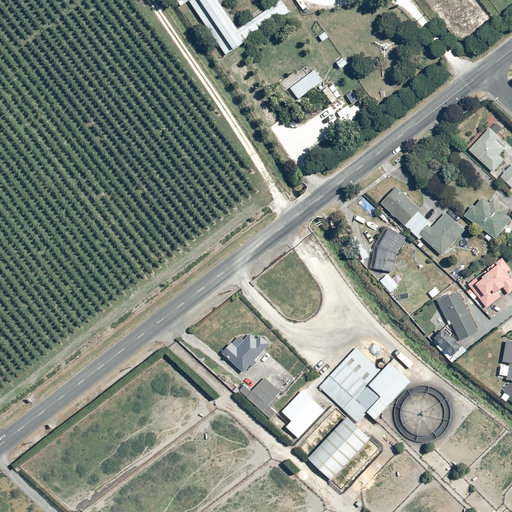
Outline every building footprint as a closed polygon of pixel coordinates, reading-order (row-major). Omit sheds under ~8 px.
[(217,0),(190,0),(190,1),(227,55),(234,50),(236,52),(245,46),(292,14),(282,0),(280,0),(237,29),(217,0)] [(324,82),(315,70),(291,87),(299,99),(324,82)] [(504,126),(496,119),(468,149),(494,172),(505,159),(500,154),(509,144),(497,134),(504,126)] [(511,164),(500,177),(511,187),(511,164)] [(397,186),(381,204),(419,238),(421,235),(442,255),(466,228),(446,210),(433,224),(418,210),(421,207),(397,186)] [(505,214),(509,209),(495,198),(490,203),(482,196),(466,215),(495,239),(511,219),(505,214)] [(398,252),(406,234),(387,226),(378,248),(374,269),(395,272),(398,252)] [(511,275),(509,272),(511,270),(502,257),(468,284),(486,307),(498,298),(495,294),(505,287),(510,293),(511,290),(511,275)] [(400,285),(389,273),(381,280),(391,292),(400,285)] [(480,330),(459,290),(438,301),(448,319),(450,319),(461,340),(480,330)] [(260,339),(252,331),(245,339),(241,335),(224,352),(245,371),(271,344),(262,336),(260,339)] [(511,339),(506,339),(503,361),(510,362),(508,379),(511,379),(510,382),(504,392),(510,396),(509,399),(511,401),(511,339)] [(383,371),(357,346),(319,386),(358,422),(368,411),(376,419),(414,379),(393,360),(383,371)] [(277,377),(270,371),(253,390),(246,384),(240,390),(271,418),(277,411),(269,404),(282,390),(273,382),(277,377)] [(325,410),(313,399),(287,426),(299,437),(325,410)] [(348,416),(321,444),(309,458),(333,479),(364,446),(372,438),(348,416)]
